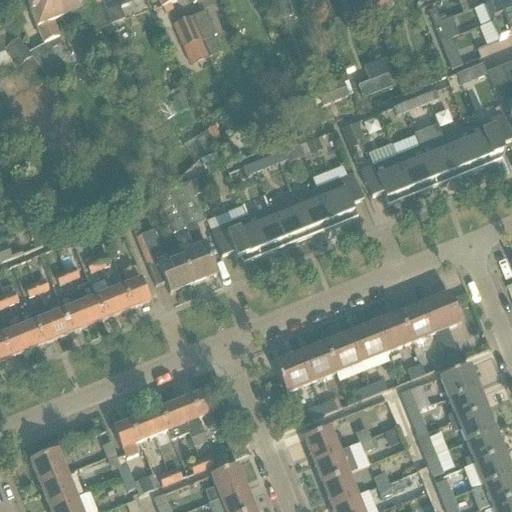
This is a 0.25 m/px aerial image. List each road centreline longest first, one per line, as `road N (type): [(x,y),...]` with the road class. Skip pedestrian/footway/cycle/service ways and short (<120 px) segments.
road 1 (residential): [(222,344),(465,246)]
road 2 (residential): [(0,434),(222,344)]
road 3 (residential): [(289,511),(222,344)]
road 4 (residential): [(511,360),(465,246)]
